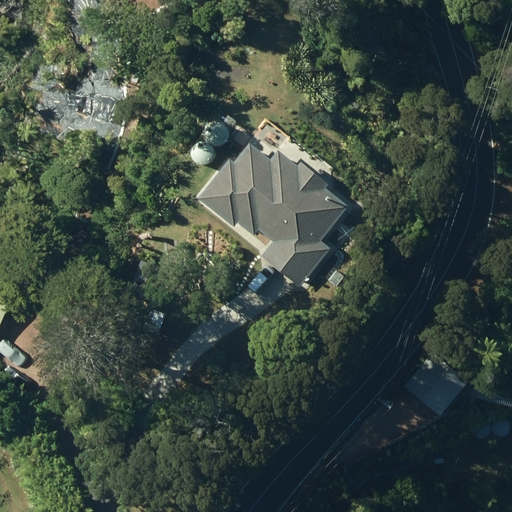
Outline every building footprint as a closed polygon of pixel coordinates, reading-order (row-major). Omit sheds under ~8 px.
[(113,117),(137,126),(148,96),(125,87),(113,117)] [(274,262),(308,280),(348,202),(298,176),(303,166),(250,140),(229,182),(239,187),(230,204),(254,215),(262,199),(271,204),(268,212),(294,224),(274,262)] [(0,329),(20,284),(0,274),(0,329)] [(155,353),(172,311),(139,298),(122,339),(155,353)] [(511,421),(475,422),(475,440),(511,439),(511,421)]
